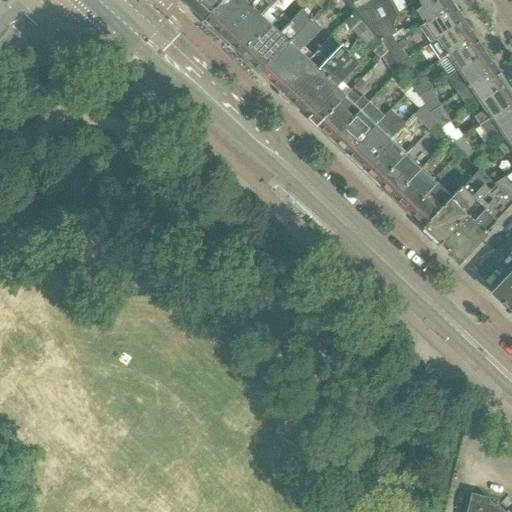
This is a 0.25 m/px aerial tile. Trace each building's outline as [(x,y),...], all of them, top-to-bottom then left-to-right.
[(205,20),(223,0),(184,0),(185,0),(203,18),(205,19),(205,20)] [(219,28),(226,35),(259,0),(223,0),(205,20),(214,29),(219,28)] [(244,52),(244,53),(277,19),(294,0),(259,0),(226,35),(229,38),(229,42),(239,51),(243,51),(244,52)] [(397,43),(392,35),(394,34),(396,33),(392,27),(398,12),(391,0),(345,0),(355,12),(368,27),(376,36),(381,42),(383,41),(388,50),(398,66),(399,65),(408,59),(402,50),(407,47),(402,40),(397,43)] [(391,0),(398,12),(406,7),(402,0),(391,0)] [(417,9),(426,22),(435,17),(437,20),(446,14),(443,10),(453,3),(450,0),(418,0),(422,6),(417,9)] [(430,43),(437,39),(464,20),(453,3),(443,10),(446,14),(437,20),(435,17),(426,22),(415,30),(419,35),(423,32),(430,43)] [(255,63),(262,69),(311,17),(303,9),(286,27),(277,19),(244,53),(245,53),(246,54),(243,56),(253,65),(255,63)] [(368,27),(355,12),(346,21),(359,36),(368,27)] [(280,90),(309,60),(313,55),(304,46),(322,27),(311,17),(262,69),(272,78),(272,82),(271,82),(280,90)] [(437,39),(448,55),(456,49),(457,50),(466,44),(464,41),(474,35),(464,20),(437,39)] [(384,46),(381,42),(376,36),(368,27),(359,36),(376,53),(384,46)] [(448,55),(458,70),(485,52),(474,35),(464,41),(466,44),(457,50),(456,49),(448,55)] [(292,98),(301,106),(350,54),(341,45),(318,69),(309,60),(280,90),(288,98),(289,98),(292,98)] [(393,75),(401,70),(399,67),(398,66),(388,50),(382,57),(393,75)] [(447,77),(458,94),(478,81),(479,83),(488,77),(485,73),(495,66),(485,52),(458,70),(447,77)] [(309,118),(317,125),(346,95),(337,86),(359,63),(350,54),(301,106),(309,114),(309,117),(309,118)] [(405,76),(408,80),(418,74),(413,66),(408,59),(399,65),(400,67),(399,67),(401,70),(402,71),(403,72),(405,76)] [(474,94),(479,102),(506,83),(495,66),(485,73),(488,77),(479,83),(478,81),(458,94),(464,102),(474,94)] [(402,71),(401,70),(389,81),(405,94),(413,88),(408,80),(405,76),(403,72),(402,71)] [(423,81),(413,88),(419,96),(428,90),(423,81)] [(479,125),(490,118),(499,112),(500,114),(509,108),(507,104),(511,100),(511,91),(506,83),(479,102),(485,110),(474,117),(479,125)] [(405,94),(421,108),(425,104),(420,97),(419,96),(413,88),(405,94)] [(329,131),(335,137),(361,110),(369,102),(362,95),(360,98),(351,89),(346,95),(317,125),(325,132),(329,131)] [(430,112),(439,107),(428,90),(419,96),(420,97),(425,104),(430,112)] [(490,118),(501,134),(511,125),(511,100),(507,104),(509,108),(500,114),(499,112),(490,118)] [(369,102),(361,110),(335,137),(336,138),(335,143),(340,147),(344,145),(350,150),(383,115),(369,102)] [(432,127),(432,128),(438,123),(430,112),(425,104),(421,108),(419,110),(431,127),(432,127)] [(430,112),(438,123),(441,127),(449,122),(439,107),(430,112)] [(361,161),(366,166),(391,139),(396,134),(406,123),(390,108),(383,115),(350,150),(351,151),(350,156),(356,163),(361,161)] [(448,140),(452,143),(462,136),(457,129),(456,130),(449,121),(449,122),(441,127),(448,140)] [(442,145),(448,140),(441,127),(438,123),(432,128),(428,131),(442,145)] [(505,154),(511,150),(511,149),(511,125),(501,134),(506,142),(499,146),(505,154)] [(452,143),(455,146),(463,154),(464,154),(467,156),(473,152),(462,136),(452,143)] [(375,175),(380,179),(406,152),(391,139),(366,166),(367,167),(366,171),(371,176),(375,175)] [(463,154),(455,146),(449,153),(454,158),(442,171),(446,174),(463,154)] [(390,189),(397,195),(422,168),(406,152),(380,179),(382,181),(381,186),(386,190),(390,189)] [(472,162),(479,169),(489,163),(484,154),(472,162)] [(405,203),(411,210),(437,182),(422,168),(397,195),(397,196),(396,201),(400,204),(405,203)] [(441,243),(488,193),(496,185),(494,183),(494,184),(494,183),(485,175),(479,169),(467,181),(458,190),(452,196),(426,223),(423,226),(439,241),(439,242),(441,243)] [(485,175),(494,183),(499,178),(491,170),(485,175)] [(496,185),(488,193),(506,210),(511,204),(511,170),(494,183),(496,185)] [(453,184),(458,190),(467,181),(462,175),(453,184)] [(420,218),(426,223),(452,196),(437,182),(411,210),(412,210),(411,215),(415,219),(420,218)] [(488,193),(441,243),(459,260),(506,210),(488,193)] [(505,303),(511,310),(511,309),(511,273),(494,293),(505,303)] [(508,511),(509,511),(508,511),(504,511),(497,505),(496,507),(488,500),(489,498),(473,495),(468,511),(508,511)]
